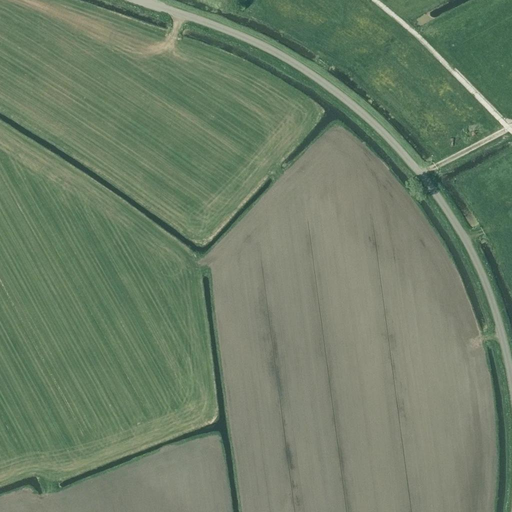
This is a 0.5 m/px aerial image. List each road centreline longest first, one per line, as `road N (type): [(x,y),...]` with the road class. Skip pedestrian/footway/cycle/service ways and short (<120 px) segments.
road 1 (unclassified): [(511,385),(499,325),(458,227),(374,125),(284,57),(137,0)]
road 2 (track): [(372,0),(511,123)]
